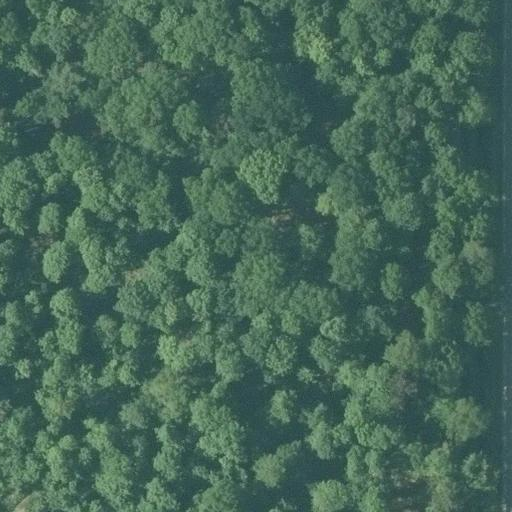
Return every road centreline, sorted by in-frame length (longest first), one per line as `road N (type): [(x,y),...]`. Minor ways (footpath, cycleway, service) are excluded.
road 1 (track): [(310,0),(371,38),(346,318),(322,389),(239,511)]
road 2 (primary): [(510,0),(509,303)]
road 3 (primary): [(509,303),(509,511)]
road 4 (track): [(372,5),(371,38),(453,86)]
